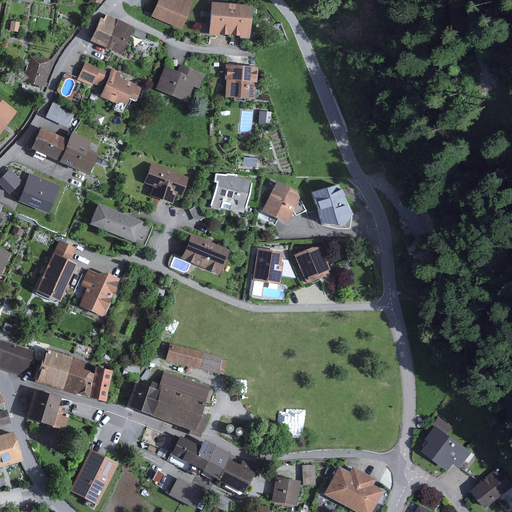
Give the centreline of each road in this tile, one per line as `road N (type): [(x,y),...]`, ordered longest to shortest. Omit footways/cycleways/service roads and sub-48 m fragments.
road 1 (residential): [(4,386),(30,384),(244,456),(369,455),(403,466)]
road 2 (residential): [(275,0),(300,35),(379,212),(391,305)]
road 3 (residential): [(156,266),(244,305),(391,305)]
road 4 (residential): [(109,0),(65,56),(37,119),(0,163)]
road 5 (residential): [(391,305),(407,374),(403,466)]
road 6 (tertiary): [(66,511),(27,458),(4,386)]
